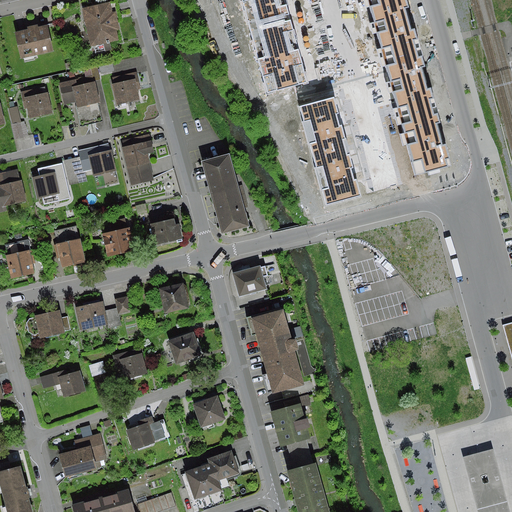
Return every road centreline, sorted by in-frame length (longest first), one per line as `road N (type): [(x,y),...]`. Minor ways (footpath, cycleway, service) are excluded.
road 1 (residential): [(504,432),(477,315),(486,289),(462,195)]
road 2 (residential): [(35,439),(239,368)]
road 3 (residential): [(0,301),(210,256)]
road 4 (residential): [(462,195),(478,178),(430,0)]
road 5 (residential): [(275,241),(462,195)]
road 6 (residential): [(171,120),(0,159)]
road 7 (residential): [(210,256),(171,120)]
road 8 (residential): [(275,493),(239,368)]
road 9 (residential): [(0,316),(35,439)]
road 10 (residential): [(171,120),(137,0)]
